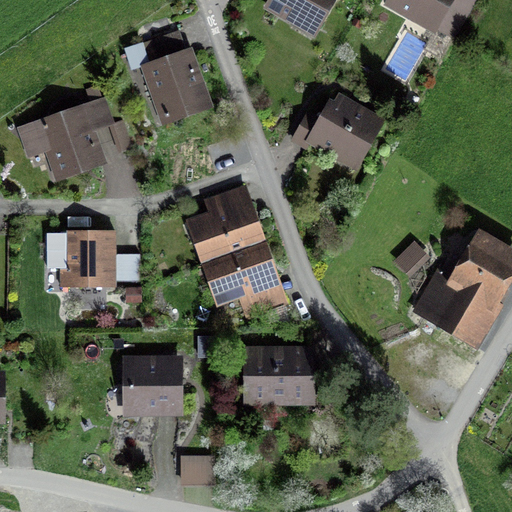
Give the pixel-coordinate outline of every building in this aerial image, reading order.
[(273,0),(266,12),(312,36),(331,0),(273,0)] [(459,0),(390,0),(384,11),(436,40),(459,0)] [(176,36),(126,54),(134,74),(141,71),(163,131),(215,113),(194,53),(183,57),(176,36)] [(90,103),(16,129),(27,160),(45,154),(55,185),(108,166),(97,133),(109,129),(118,155),(133,150),(123,120),(113,123),(104,98),(102,99),(97,86),(85,90),(90,103)] [(324,117),(308,110),(291,145),(359,179),(387,122),(334,97),(324,117)] [(201,266),(266,244),(246,186),(204,200),(208,214),(186,222),(201,266)] [(116,284),(116,256),(116,233),(61,233),(61,235),(47,235),(47,270),(60,270),(60,292),(77,292),(77,299),(100,299),(100,290),(116,290),(116,284)] [(477,352),(511,292),(511,252),(478,233),(453,275),(439,267),(412,314),(477,352)] [(414,243),(393,262),(410,279),(430,260),(414,243)] [(266,244),(201,266),(215,309),(239,301),(245,319),(286,305),(266,244)] [(116,256),(116,284),(140,284),(140,256),(116,256)] [(125,289),(125,304),(141,304),(141,288),(125,289)] [(197,338),(197,360),(213,360),(213,338),(197,338)] [(114,351),(124,351),(124,340),(114,340),(114,351)] [(316,349),(243,348),(243,407),(315,408),(316,349)] [(183,358),(122,358),(123,396),(119,396),(119,412),(124,412),(124,419),(184,418),(183,358)] [(214,457),(180,457),(181,487),(215,486),(214,457)]
